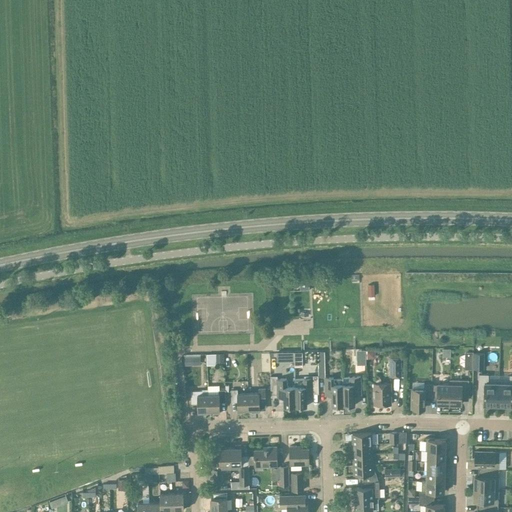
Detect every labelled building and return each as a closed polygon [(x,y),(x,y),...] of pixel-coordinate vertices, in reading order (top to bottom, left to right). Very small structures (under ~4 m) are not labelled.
[(366,364),(365,349),(357,350),(358,364),(366,364)] [(277,352),(277,360),(294,360),(294,352),(277,352)] [(207,353),(207,365),(215,365),(215,362),(224,362),(224,353),(207,353)] [(484,353),(475,353),(474,368),(483,368),(484,353)] [(193,364),(193,356),(184,356),(185,364),(193,364)] [(389,357),(389,376),(402,376),(401,356),(389,357)] [(488,374),(479,374),(478,397),(484,398),(484,404),(492,404),(492,406),(498,406),(499,383),(488,382),(488,374)] [(511,374),(510,375),(510,383),(499,383),(498,406),(505,407),(505,405),(511,404),(511,374)] [(343,405),(343,383),(334,383),(333,376),(325,377),(325,392),(332,392),(332,405),(334,405),(334,406),(341,406),(341,405),(343,405)] [(343,376),(343,383),(343,405),(346,405),(346,406),(353,406),(353,405),(355,405),(355,392),(361,391),(361,376),(343,376)] [(312,377),(295,377),(295,386),(296,406),(307,406),(306,394),(312,394),(312,393),(312,377)] [(277,378),(277,383),(277,394),(277,395),(283,395),(284,406),(296,406),(295,386),(287,386),(286,378),(277,378)] [(450,379),(450,384),(449,403),(461,403),(461,398),(468,398),(468,379),(450,379)] [(392,390),(391,390),(391,383),(374,383),(374,404),(391,404),(391,395),(392,395),(392,390)] [(431,384),(431,397),(438,397),(438,403),(449,403),(450,384),(438,383),(438,384),(431,384)] [(431,397),(431,384),(424,384),(424,388),(412,388),(412,407),(424,407),(425,397),(431,397)] [(258,392),(249,392),(249,409),(254,409),(254,412),(260,412),(259,409),(260,409),(260,402),(266,402),(266,387),(258,388),(258,392)] [(191,403),(197,403),(197,411),(198,411),(198,414),(204,414),(204,411),(209,411),(209,390),(208,388),(202,389),(202,390),(191,390),(191,403)] [(225,389),(209,390),(209,411),(214,410),(214,413),(220,413),(220,410),(220,402),(226,402),(225,389)] [(231,402),(237,402),(237,410),(238,413),(244,413),(243,409),(249,409),(249,392),(238,393),(238,389),(231,389),(231,402)] [(389,432),(389,442),(398,442),(398,432),(389,432)] [(352,433),(353,444),(372,443),(371,433),(352,433)] [(435,439),(435,437),(426,437),(426,450),(428,450),(445,450),(446,440),(447,440),(447,439),(435,439)] [(372,443),(353,444),(353,454),(372,453),(372,443)] [(225,445),(219,445),(219,454),(219,468),(221,468),(221,469),(231,469),(230,448),(225,448),(225,445)] [(235,447),(230,448),(231,469),(239,468),(239,467),(241,467),(242,467),(241,445),(235,445),(235,447)] [(254,449),(255,466),(277,465),(277,446),(268,446),(268,449),(254,449)] [(289,446),(290,465),(309,464),(309,448),(296,448),(296,446),(289,446)] [(445,450),(428,450),(427,456),(427,460),(445,460),(445,450)] [(481,463),(480,470),(499,470),(499,451),(498,451),(475,450),(475,463),(481,463)] [(372,453),(353,454),(353,464),(372,464),(372,453)] [(212,454),(212,469),(213,469),(213,474),(213,482),(213,483),(221,482),(222,482),(222,469),(221,469),(221,468),(219,468),(219,454),(212,454)] [(446,461),(446,460),(445,460),(427,460),(427,470),(445,471),(445,461),(446,461)] [(372,464),(353,464),(354,475),(373,474),(372,464)] [(289,465),(279,465),(279,479),(279,485),(289,485),(289,465)] [(241,467),(239,467),(239,468),(239,485),(240,485),(249,484),(249,467),(242,467),(241,467)] [(445,471),(427,470),(427,480),(445,481),(445,471)] [(499,470),(480,470),(480,476),(475,476),(474,488),(499,488),(499,470)] [(304,490),(303,472),(291,472),(291,490),(304,490)] [(420,491),(420,497),(424,497),(425,491),(444,491),(445,481),(446,481),(445,481),(427,480),(422,480),(422,491),(420,491)] [(362,487),(354,487),(355,498),(378,498),(379,497),(379,481),(362,481),(362,487)] [(498,507),(499,488),(474,488),(474,500),(480,500),(479,506),(480,506),(498,507)] [(160,493),(160,501),(161,510),(173,510),(172,492),(160,493)] [(183,492),(172,492),(173,510),(184,509),(183,492)] [(66,495),(49,501),(52,507),(68,501),(66,495)] [(280,508),(287,507),(287,511),(307,511),(308,501),(299,502),(299,500),(295,500),(294,495),(280,495),(280,508)] [(211,498),(211,511),(228,510),(227,497),(214,498),(211,498)] [(378,498),(355,498),(355,510),(363,510),(363,511),(376,511),(376,508),(378,508),(378,498)] [(160,501),(149,502),(149,511),(161,511),(161,510),(160,501)] [(149,511),(149,502),(137,502),(137,511),(149,511)]
